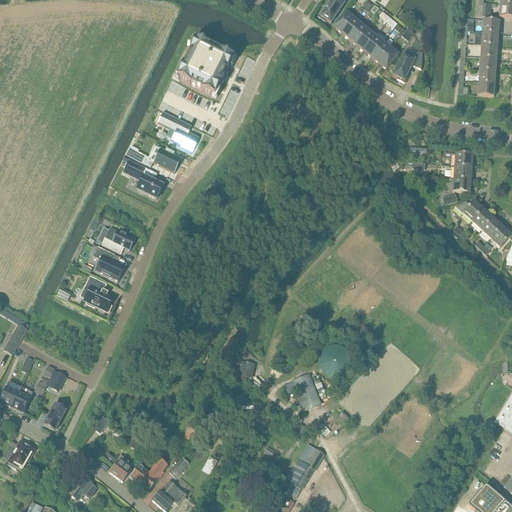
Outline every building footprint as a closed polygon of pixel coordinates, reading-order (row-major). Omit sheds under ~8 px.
[(326,22),(331,25),(344,5),(336,0),(332,0),(324,12),(323,11),(318,18),(325,23),(326,22)] [(367,4),(363,8),(368,13),(372,8),(367,4)] [(486,5),(483,4),(478,4),(477,17),(485,18),(486,5)] [(511,6),(500,6),(499,19),(511,19),(511,6)] [(341,34),(353,20),(345,14),(333,28),(341,34)] [(353,20),(341,34),(348,40),(360,26),(353,20)] [(499,23),(482,21),(481,34),(498,35),(499,23)] [(348,40),(356,47),(368,32),(360,26),(348,40)] [(405,32),(397,26),(394,30),(399,35),(397,37),(399,39),(401,37),(405,32)] [(406,33),(402,38),(408,43),(414,36),(408,31),(406,33)] [(368,32),(356,47),(363,53),(375,38),(368,32)] [(497,48),(498,35),(481,34),(480,47),(497,48)] [(375,38),(363,53),(371,59),(383,44),(375,38)] [(198,41),(181,78),(218,95),(236,58),(198,41)] [(378,65),(390,50),(383,44),(371,59),(378,65)] [(497,48),(480,47),(479,59),(496,61),(497,48)] [(390,50),(378,65),(386,71),(398,56),(390,50)] [(421,72),(422,56),(418,54),(414,61),(403,56),(393,77),(397,79),(397,81),(404,85),(408,77),(407,76),(411,68),(421,73),(421,72)] [(495,73),(496,61),(479,59),(478,72),(495,73)] [(494,86),(495,73),(478,72),(477,85),(494,86)] [(477,85),(476,98),(493,99),(494,86),(477,85)] [(163,114),(157,125),(170,131),(175,133),(171,141),(171,142),(181,147),(180,149),(192,155),(199,139),(189,134),(192,128),(163,114)] [(401,145),(400,152),(426,154),(426,147),(401,145)] [(130,148),(126,158),(132,160),(142,165),(146,158),(138,154),(139,152),(134,149),(130,148)] [(160,151),(154,164),(174,174),(181,161),(172,157),(174,154),(166,150),(165,153),(160,151)] [(471,169),(472,156),(455,155),(454,168),(471,169)] [(129,163),(123,174),(141,183),(136,191),(156,201),(163,187),(140,176),(144,170),(129,163)] [(453,180),(470,182),(471,169),(454,168),(453,180)] [(453,193),(460,194),(470,194),(470,182),(453,180),(453,193)] [(442,200),(444,208),(457,204),(455,196),(442,200)] [(463,216),(463,215),(472,223),(483,211),(474,202),(470,207),(465,203),(455,209),(463,216)] [(493,220),(483,211),(472,223),(481,232),(493,220)] [(502,228),(493,220),(481,232),(490,241),(502,228)] [(457,240),(459,238),(463,234),(457,228),(453,232),(453,233),(451,235),(457,240)] [(511,237),(502,228),(490,241),(500,249),(511,237)] [(118,231),(117,233),(110,230),(101,247),(121,256),(124,250),(129,253),(136,240),(118,231)] [(463,234),(459,238),(465,243),(468,239),(463,234)] [(480,252),(483,248),(477,243),(474,246),(480,252)] [(487,244),(483,248),(480,252),(486,257),(489,253),(488,253),(490,251),(491,248),(487,244)] [(98,248),(93,259),(100,262),(95,272),(118,283),(125,268),(125,269),(118,265),(117,265),(112,262),(115,257),(98,248)] [(106,286),(90,278),(86,286),(91,288),(84,302),(87,303),(86,305),(93,309),(94,307),(103,311),(103,312),(108,314),(111,307),(109,306),(113,299),(107,295),(107,294),(103,292),(106,286)] [(60,290),(56,298),(68,302),(71,295),(60,290)] [(19,327),(18,327),(3,353),(12,357),(27,332),(27,331),(29,327),(21,323),(19,327)] [(319,357),(318,362),(318,367),(323,376),(328,379),(333,380),(338,380),(343,378),(347,374),(350,370),(351,365),(351,360),(349,355),(346,350),(341,348),(336,346),(331,347),(325,349),(322,352),(319,357)] [(27,359),(24,365),(30,368),(33,362),(27,359)] [(239,363),(237,377),(237,378),(252,380),(255,366),(239,363)] [(54,373),(47,388),(58,393),(65,378),(54,373)] [(321,407),(308,376),(291,383),(303,414),(321,407)] [(39,384),(35,393),(42,396),(46,387),(39,384)] [(0,401),(0,403),(11,409),(20,391),(8,385),(0,401)] [(20,391),(11,409),(23,415),(32,396),(20,391)] [(511,395),(495,424),(501,428),(502,429),(511,436),(511,395)] [(54,406),(43,426),(55,432),(55,431),(66,412),(54,406)] [(101,421),(100,421),(94,430),(101,436),(106,428),(108,429),(109,427),(103,423),(105,420),(103,419),(101,421)] [(189,423),(184,439),(194,443),(199,426),(189,423)] [(305,440),(310,433),(300,425),(295,431),(305,440)] [(320,431),(326,438),(330,433),(324,427),(320,431)] [(131,442),(129,448),(135,450),(137,444),(131,442)] [(7,453),(5,456),(3,460),(11,464),(9,467),(22,474),(29,461),(33,452),(20,445),(18,448),(11,445),(7,453)] [(285,495),(295,501),(301,491),(302,492),(313,473),(314,474),(325,457),(314,450),(307,446),(297,462),(293,469),(290,475),(285,482),(287,483),(290,485),(285,495)] [(263,455),(271,460),(275,454),(268,449),(263,455)] [(106,457),(103,461),(112,467),(114,464),(116,461),(108,455),(106,457)] [(116,465),(111,471),(110,473),(122,483),(128,475),(131,472),(128,469),(131,464),(120,456),(117,461),(118,462),(116,465)] [(182,459),(181,460),(170,473),(176,479),(188,465),(182,459)] [(138,466),(135,470),(129,478),(148,493),(163,474),(162,473),(167,467),(159,460),(152,469),(154,470),(150,475),(138,466)] [(89,500),(96,491),(87,484),(88,483),(81,477),(68,495),(75,500),(80,493),(89,500)] [(511,478),(503,489),(511,496),(511,478)] [(169,482),(159,494),(152,502),(163,511),(166,511),(174,504),(173,503),(175,502),(179,505),(177,507),(178,507),(186,497),(169,482)] [(511,511),(511,509),(485,487),(468,507),(474,511),(511,511)]
